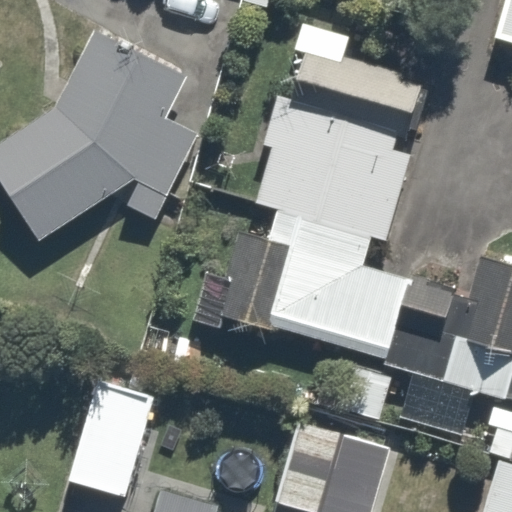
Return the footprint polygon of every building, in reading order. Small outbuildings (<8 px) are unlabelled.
[(511,0),(486,0),(477,35),(511,44),(511,0)] [(511,400),(511,396),(511,260),(465,250),(458,283),(353,258),(359,232),(379,237),(418,71),(341,53),(346,29),(290,16),(272,94),(258,91),(245,145),(258,148),(243,210),(259,213),(253,242),(218,234),(208,276),(189,271),(177,321),(511,400)] [(39,116),(0,140),(0,202),(24,241),(119,179),(119,214),(154,224),(190,119),(152,114),(177,63),(79,25),(39,116)] [(145,391),(85,374),(56,483),(116,499),(145,391)] [(366,511),(384,440),(295,419),(274,507),(293,511),(366,511)] [(511,511),(511,459),(487,451),(467,511),(511,511)] [(140,511),(176,511),(143,503),(140,511)]
